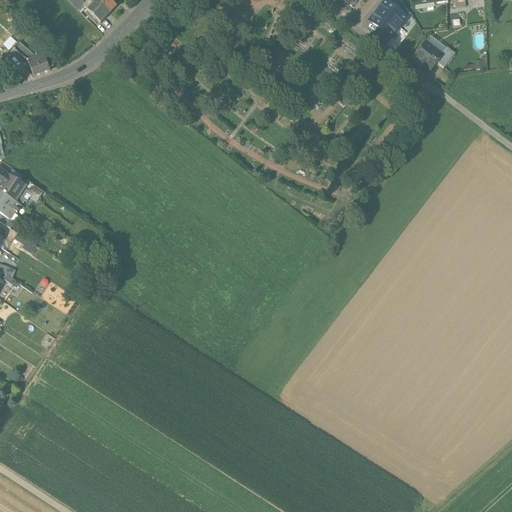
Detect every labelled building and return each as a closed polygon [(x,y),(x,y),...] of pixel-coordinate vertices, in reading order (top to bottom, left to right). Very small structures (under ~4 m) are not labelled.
[(84,4),(79,0),(69,0),(68,2),(78,11),(84,4)] [(110,13),(95,0),(87,0),(93,6),(87,12),(89,13),(97,21),(100,24),(110,13)] [(95,0),(110,13),(117,7),(112,3),(115,0),(95,0)] [(402,1),(396,10),(404,16),(403,17),(406,19),(410,14),(402,1)] [(396,10),(394,8),(394,7),(389,3),(388,4),(386,3),(384,5),(383,5),(382,5),(381,6),(377,11),(399,29),(406,19),(403,17),(404,16),(396,10)] [(399,29),(377,11),(374,17),(373,18),(374,20),(372,23),(374,25),(373,26),(379,30),(379,29),(381,31),(392,39),(399,29)] [(97,21),(89,13),(86,15),(95,23),(97,21)] [(392,39),(381,31),(377,35),(388,44),(392,39)] [(443,55),(427,43),(416,59),(432,71),(438,63),(443,56),(443,55)] [(25,51),(18,45),(14,50),(21,56),(25,51)] [(448,48),(443,55),(443,56),(438,63),(446,69),(456,54),(448,48)] [(32,57),(25,51),(21,56),(29,63),(33,61),(32,57)] [(33,61),(29,63),(34,78),(50,72),(49,70),(53,68),(48,56),(33,61)] [(34,195),(24,189),(24,188),(18,184),(8,177),(7,177),(7,176),(0,171),(0,185),(1,186),(0,187),(0,193),(18,205),(20,203),(23,205),(25,202),(26,202),(29,198),(31,199),(34,195)] [(21,179),(11,171),(8,177),(18,184),(21,179)] [(42,192),(21,179),(18,184),(24,188),(24,189),(34,195),(38,198),(42,192)] [(18,205),(0,193),(0,215),(9,221),(14,213),(16,214),(21,207),(18,205)] [(9,221),(0,215),(0,223),(9,230),(13,224),(9,221)] [(26,241),(17,235),(13,240),(23,247),(26,241)] [(36,247),(26,241),(23,247),(25,248),(23,250),(30,255),(36,247)] [(14,272),(0,264),(0,273),(4,276),(6,277),(10,279),(14,272)] [(10,279),(6,277),(4,276),(2,281),(15,289),(17,284),(10,279)]
